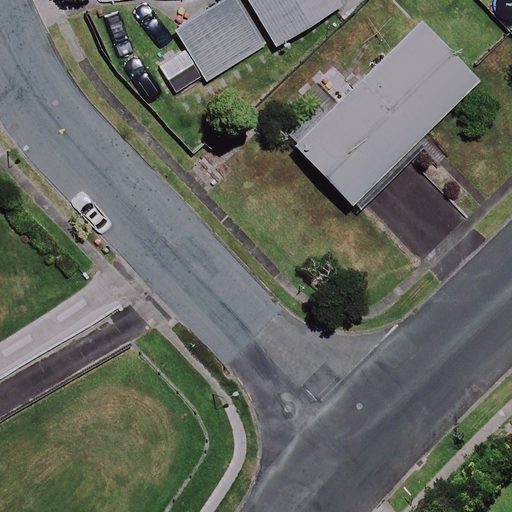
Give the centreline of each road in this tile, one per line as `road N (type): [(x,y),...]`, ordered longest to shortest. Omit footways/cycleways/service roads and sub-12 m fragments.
road 1 (residential): [(358,444),(108,181),(27,74),(0,16)]
road 2 (residential): [(358,444),(511,296)]
